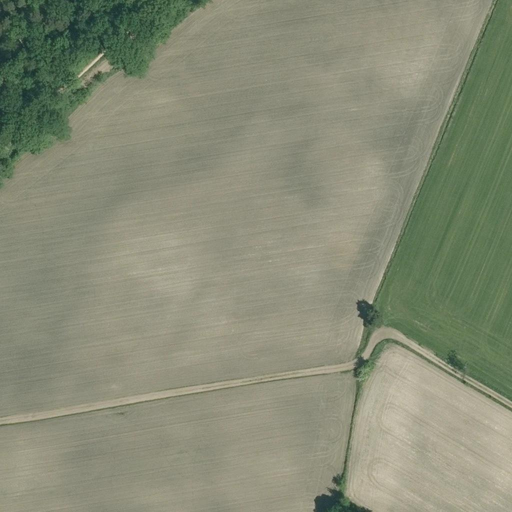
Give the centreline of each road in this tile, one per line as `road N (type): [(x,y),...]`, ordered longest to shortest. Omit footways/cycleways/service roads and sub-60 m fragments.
road 1 (track): [(0,422),(345,366),(383,334),(511,405)]
road 2 (track): [(0,153),(52,100),(126,48),(158,0)]
